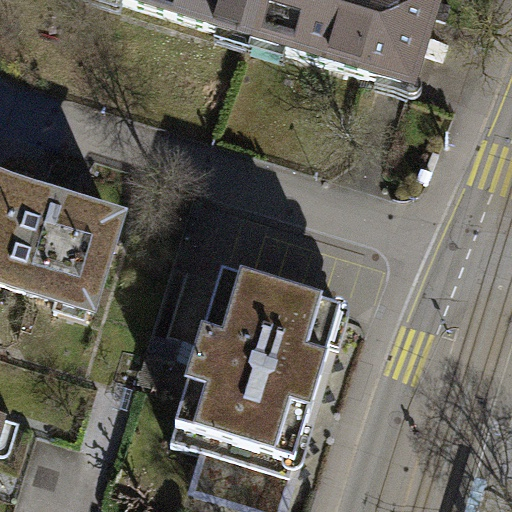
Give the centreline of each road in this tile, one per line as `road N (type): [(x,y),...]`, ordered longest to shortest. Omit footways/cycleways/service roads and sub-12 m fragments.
road 1 (unclassified): [(500,262),(0,108)]
road 2 (tertiary): [(500,262),(413,355),(360,511)]
